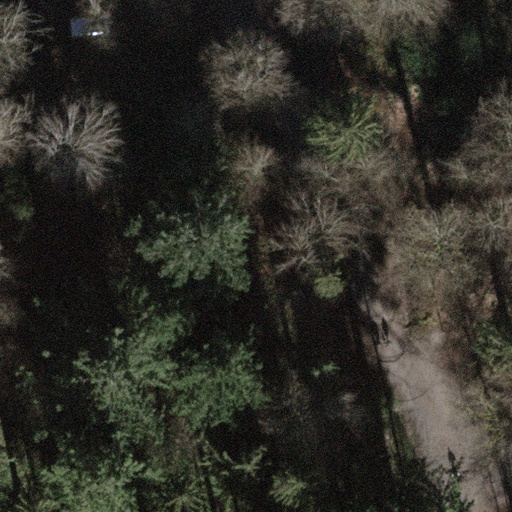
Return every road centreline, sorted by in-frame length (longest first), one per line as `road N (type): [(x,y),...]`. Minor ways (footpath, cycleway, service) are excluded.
road 1 (track): [(458,511),(447,407),(223,0)]
road 2 (track): [(0,11),(130,0)]
